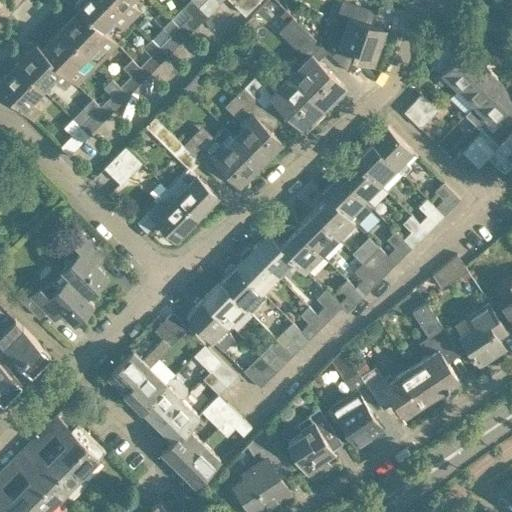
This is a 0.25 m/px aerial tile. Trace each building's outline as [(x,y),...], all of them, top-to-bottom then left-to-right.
[(114,0),(75,0),(74,2),(80,7),(102,28),(113,17),(122,26),(131,17),(114,0)] [(114,0),(131,17),(140,8),(132,0),(114,0)] [(189,0),(183,6),(192,15),(181,26),(188,33),(207,13),(200,6),(193,0),(189,0)] [(220,0),(206,0),(200,6),(207,13),(220,0)] [(231,0),(245,13),(257,0),(231,0)] [(351,52),(372,59),(383,26),(370,22),(375,8),(350,0),(336,0),(335,4),(339,5),(337,12),(349,16),(340,42),(353,46),(351,52)] [(80,7),(61,26),(87,52),(98,41),(109,51),(117,42),(102,28),(80,7)] [(307,57),(292,72),(323,104),(344,84),(318,58),(327,49),(292,15),(279,29),(307,57)] [(188,33),(181,26),(172,18),(163,26),(171,34),(160,46),(167,53),(188,33)] [(87,52),(61,26),(41,46),(72,77),(77,82),(86,73),(76,63),(87,52)] [(442,69),(440,71),(458,87),(483,61),(466,45),(463,47),(461,45),(456,44),(457,41),(443,36),(443,35),(442,35),(429,67),(431,68),(432,65),(442,69)] [(151,54),(140,65),(148,73),(167,53),(160,46),(151,37),(143,46),(151,54)] [(41,46),(36,40),(16,61),(52,97),(63,86),(72,77),(41,46)] [(131,74),(120,85),(128,93),(148,73),(140,65),(132,57),(123,66),(131,74)] [(0,85),(32,117),(52,97),(16,61),(0,76),(0,85)] [(499,76),(483,61),(458,87),(474,102),(499,76)] [(205,80),(197,72),(184,84),(192,93),(205,80)] [(255,74),(244,85),(264,105),(273,96),(303,125),(323,104),(292,72),(272,92),(255,74)] [(464,112),(481,129),(507,102),(507,101),(511,96),(511,89),(499,76),(474,102),(464,112)] [(112,94),(100,105),(108,113),(128,93),(120,85),(112,77),(104,86),(112,94)] [(244,123),(234,134),(260,160),(281,139),(260,119),(269,110),(264,105),(244,85),(225,104),(244,123)] [(438,108),(421,91),(413,100),(429,117),(438,108)] [(92,113),(80,125),(89,133),(108,113),(100,105),(93,98),(84,106),(92,113)] [(420,126),(429,117),(413,100),(403,110),(420,126)] [(154,114),(145,123),(174,152),(183,143),(162,122),(154,114)] [(69,153),(89,133),(80,125),(72,117),(64,125),(71,133),(60,144),(69,153)] [(370,139),(396,165),(403,173),(411,166),(403,158),(412,149),(387,123),(370,139)] [(219,160),(239,181),(260,160),(234,134),(233,134),(223,124),(213,135),(202,124),(183,143),(210,169),(219,160)] [(511,129),(500,141),(487,155),(504,171),(511,164),(511,129)] [(476,132),(470,139),(462,148),(475,161),(484,152),(477,146),(483,138),(476,132)] [(396,165),(370,139),(354,156),(380,181),(396,165)] [(120,182),(141,161),(125,144),(104,166),(111,173),(120,182)] [(478,164),(475,161),(462,148),(452,158),(468,173),(478,164)] [(354,156),(338,172),(364,197),(380,181),(354,156)] [(217,193),(188,165),(168,186),(175,194),(196,215),(217,193)] [(328,182),(321,189),(327,195),(327,194),(347,214),(348,213),(354,219),(358,220),(370,209),(368,203),(363,198),(364,197),(338,172),(337,173),(336,171),(333,171),(327,178),(327,180),(328,182)] [(442,197),(435,204),(443,213),(460,196),(443,180),(434,188),(442,197)] [(165,183),(152,196),(157,201),(149,209),(175,236),(196,215),(175,194),(168,186),(165,183)] [(311,210),(337,235),(354,219),(348,213),(347,214),(327,194),(327,195),(311,210)] [(427,213),(419,221),(427,229),(443,213),(435,204),(434,205),(426,196),(418,204),(427,213)] [(311,210),(295,226),(321,252),(337,235),(311,210)] [(411,229),(403,237),(411,245),(427,229),(419,221),(410,212),(402,220),(411,229)] [(286,236),(279,242),(293,256),(293,257),(304,268),(321,252),(295,226),(294,225),(291,225),(284,232),(284,234),(286,236)] [(395,261),(411,245),(403,237),(394,228),(386,236),(395,245),(387,253),(395,261)] [(60,268),(61,269),(67,275),(85,293),(86,292),(106,272),(87,254),(95,246),(79,230),(70,238),(74,242),(65,250),(72,257),(60,268)] [(279,242),(268,231),(251,247),(277,273),(293,257),(293,256),(279,242)] [(370,252),(362,260),(379,278),(395,261),(387,253),(378,244),(370,252)] [(240,255),(242,257),(235,264),(260,289),(261,289),(277,273),(251,247),(251,248),(249,246),(247,246),(240,253),(240,255)] [(441,286),(467,268),(457,252),(432,272),(441,286)] [(362,277),(354,285),(363,294),(379,278),(362,260),(354,268),(362,277)] [(224,272),(226,273),(219,280),(244,305),(245,305),(249,309),(257,308),(265,299),(265,293),(261,289),(260,289),(235,264),(233,263),(231,262),(224,269),(224,272)] [(67,275),(61,269),(42,287),(30,275),(14,291),(39,316),(55,301),(73,319),(93,299),(86,292),(85,293),(67,275)] [(347,293),(338,301),(338,302),(341,304),(347,310),(363,294),(354,285),(345,276),(337,284),(347,293)] [(219,280),(203,296),(228,321),(244,305),(219,280)] [(324,287),(316,295),(324,304),(316,312),(325,321),(333,313),(341,304),(338,302),(338,301),(324,287)] [(223,349),(234,337),(226,323),(228,321),(203,296),(186,312),(223,349)] [(426,299),(412,309),(419,321),(428,334),(419,340),(428,353),(410,365),(430,395),(443,386),(444,386),(448,383),(457,376),(443,355),(457,346),(426,299)] [(473,324),(460,333),(479,362),(504,345),(497,335),(507,329),(488,301),(467,315),(473,324)] [(307,303),(299,311),(308,320),(300,328),(309,337),(325,321),(316,312),(307,303)] [(171,327),(172,327),(179,334),(188,326),(172,310),(162,321),(163,321),(164,320),(171,327)] [(0,332),(0,360),(5,365),(15,356),(31,372),(50,353),(15,317),(0,332)] [(293,353),(309,337),(300,328),(291,320),(283,328),(292,336),(284,344),(293,353)] [(172,327),(171,327),(142,357),(133,348),(107,374),(124,390),(149,365),(179,334),(172,327)] [(277,369),(292,353),(293,353),(284,344),(275,336),(259,352),(277,369)] [(367,384),(355,366),(342,346),(330,357),(352,392),(327,408),(334,419),(338,416),(356,443),(382,426),(357,390),(367,384)] [(228,383),(237,374),(211,348),(201,358),(211,367),(228,383)] [(260,386),(276,369),(277,369),(259,352),(243,369),(260,386)] [(365,359),(355,366),(367,384),(379,402),(392,393),(404,412),(430,395),(410,365),(393,376),(390,372),(383,377),(374,364),(370,367),(365,359)] [(0,398),(3,401),(22,382),(5,365),(0,360),(0,398)] [(149,365),(124,390),(140,406),(166,381),(165,380),(149,365)] [(219,392),(228,383),(211,367),(202,376),(218,391),(219,392)] [(176,375),(170,376),(165,380),(166,381),(140,406),(157,422),(182,397),(186,392),(186,384),(176,375)] [(234,408),(219,392),(218,391),(201,409),(210,417),(218,409),(226,417),(234,408)] [(173,438),(187,424),(187,425),(199,413),(182,397),(157,422),(172,437),(173,438)] [(340,438),(329,422),(319,407),(297,421),(302,429),(287,438),(312,475),(313,474),(312,472),(337,456),(330,445),(340,438)] [(218,425),(227,434),(235,426),(243,433),(251,425),(234,408),(226,417),(218,425)] [(47,422),(38,431),(45,438),(54,429),(47,422)] [(178,466),(203,440),(187,425),(187,424),(173,438),(172,437),(160,449),(178,466)] [(289,462),(264,425),(249,440),(261,459),(244,470),(247,474),(235,482),(254,511),(287,489),(275,471),(289,462)] [(65,441),(57,450),(80,474),(99,455),(71,428),(61,437),(65,441)] [(36,448),(45,438),(38,431),(28,441),(36,448)] [(220,457),(203,440),(178,466),(194,482),(220,457)] [(48,459),(44,455),(35,464),(62,492),(80,474),(57,450),(48,459)] [(12,458),(2,467),(9,474),(19,465),(12,458)] [(26,473),(30,477),(21,486),(45,510),(62,492),(35,464),(26,473)] [(0,483),(0,484),(9,474),(2,467),(0,469),(0,483)] [(12,495),(8,491),(0,499),(0,500),(11,511),(42,511),(45,510),(21,486),(12,495)] [(125,511),(139,502),(129,489),(106,511),(125,511)] [(0,511),(11,511),(0,500),(0,511)] [(166,511),(158,501),(141,511),(166,511)]
